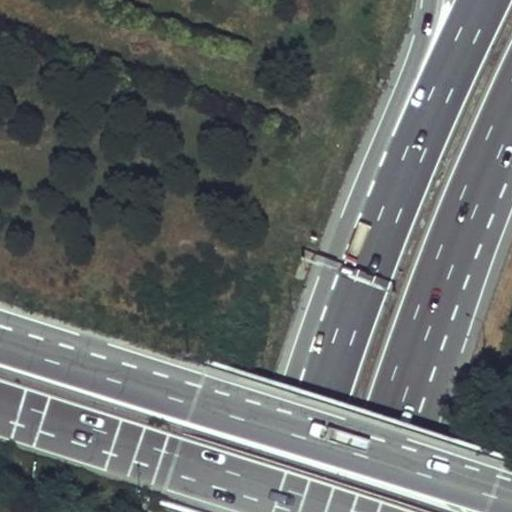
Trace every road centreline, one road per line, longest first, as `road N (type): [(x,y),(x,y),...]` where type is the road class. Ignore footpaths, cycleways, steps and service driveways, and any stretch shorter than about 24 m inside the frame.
road 1 (motorway): [(360,511),(403,370),(511,102)]
road 2 (motorway): [(500,493),(179,391)]
road 3 (motorway): [(0,410),(315,511)]
road 4 (motorway): [(484,0),(366,272)]
road 5 (motorway): [(434,0),(366,272)]
road 6 (motorway): [(366,272),(288,511)]
road 7 (motorway): [(179,391),(0,321)]
road 8 (motorway): [(179,391),(0,342)]
